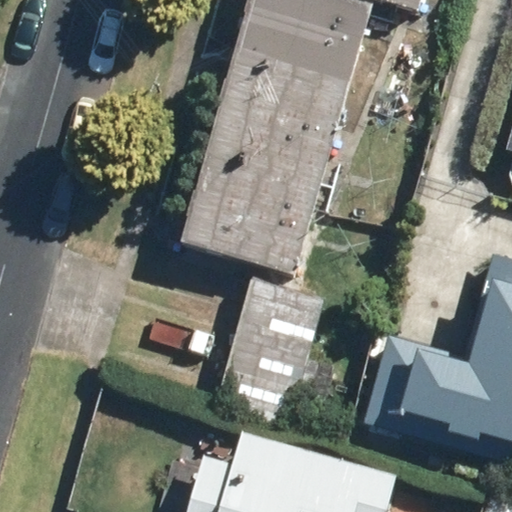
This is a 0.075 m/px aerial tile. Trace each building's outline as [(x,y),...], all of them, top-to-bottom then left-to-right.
[(250,0),(181,244),(295,277),(373,3),(416,16),(420,0),(250,0)] [(511,121),(503,152),(511,154),(511,121)] [(511,454),(511,261),(493,256),(463,356),(388,335),(359,432),(506,475),(511,454)] [(249,279),(215,409),(288,428),(322,298),(249,279)] [(386,511),(396,475),(238,435),(231,464),(202,457),(187,511),(386,511)]
